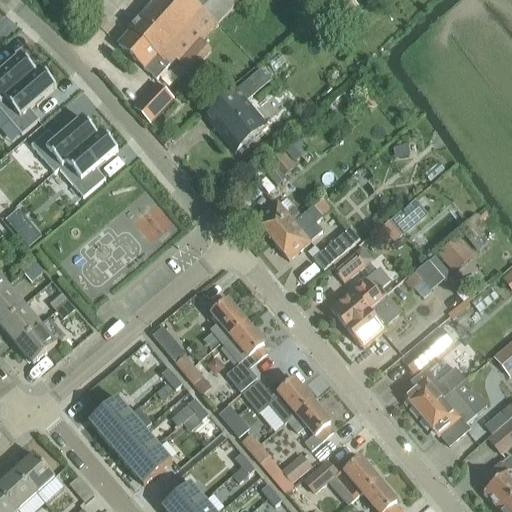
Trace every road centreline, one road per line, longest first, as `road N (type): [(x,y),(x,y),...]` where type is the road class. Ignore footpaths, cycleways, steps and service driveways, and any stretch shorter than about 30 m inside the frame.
road 1 (residential): [(450,511),(227,248)]
road 2 (residential): [(227,248),(5,0)]
road 3 (residential): [(29,414),(227,248)]
road 4 (residential): [(126,511),(58,433),(29,414)]
